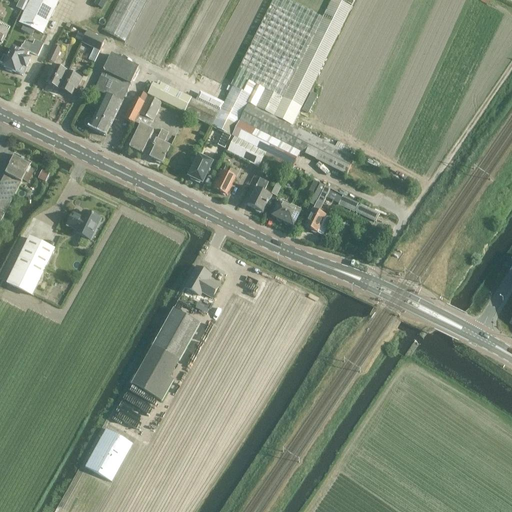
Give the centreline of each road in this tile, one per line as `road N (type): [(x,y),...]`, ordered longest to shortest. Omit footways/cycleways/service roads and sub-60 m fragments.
road 1 (secondary): [(361,279),(0,114)]
road 2 (track): [(409,210),(511,61)]
road 3 (unknown): [(59,134),(109,41),(153,58)]
road 4 (secondary): [(476,336),(361,279)]
